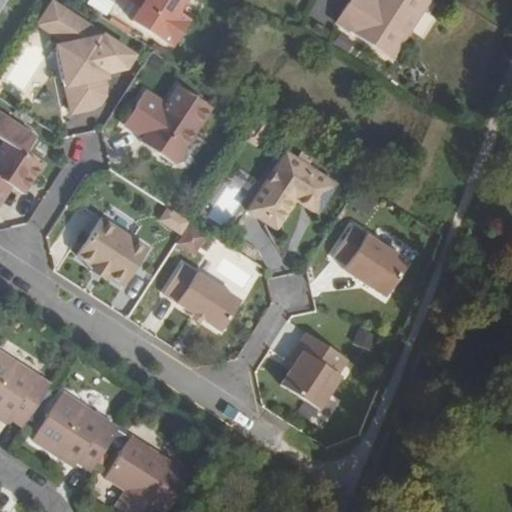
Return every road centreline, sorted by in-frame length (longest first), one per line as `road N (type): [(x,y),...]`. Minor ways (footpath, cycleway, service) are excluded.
road 1 (track): [(342,475),(355,464),(511,73)]
road 2 (residential): [(0,267),(268,440)]
